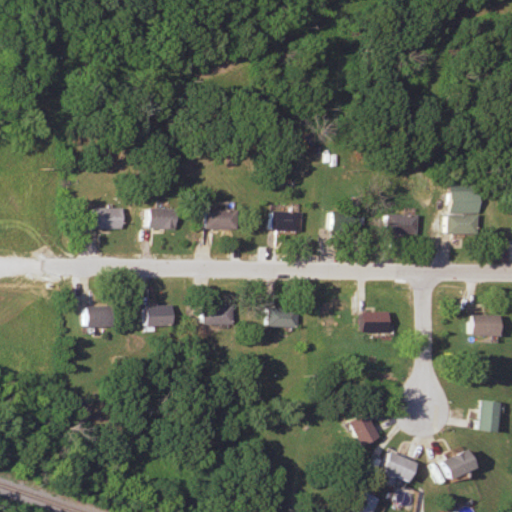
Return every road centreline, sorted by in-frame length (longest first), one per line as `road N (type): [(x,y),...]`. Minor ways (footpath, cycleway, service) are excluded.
road 1 (residential): [(511,274),(28,267)]
road 2 (residential): [(424,273),(420,410)]
